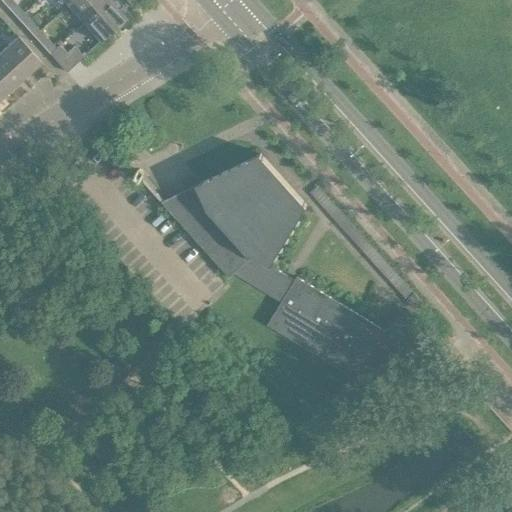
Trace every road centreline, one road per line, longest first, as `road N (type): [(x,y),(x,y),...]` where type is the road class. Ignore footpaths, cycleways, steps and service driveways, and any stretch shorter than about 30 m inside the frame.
road 1 (secondary): [(214,11),(511,344)]
road 2 (secondary): [(511,293),(247,0)]
road 3 (residential): [(0,154),(214,11)]
